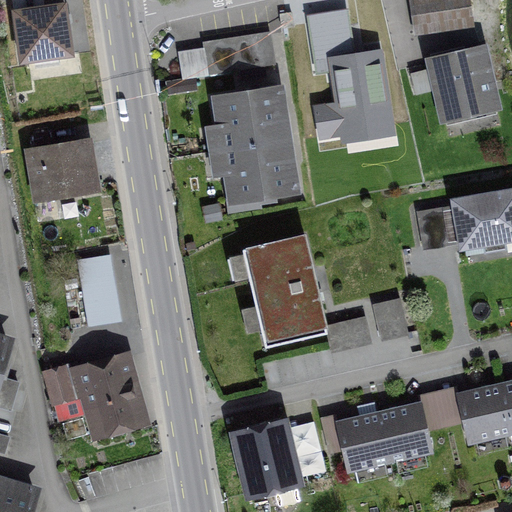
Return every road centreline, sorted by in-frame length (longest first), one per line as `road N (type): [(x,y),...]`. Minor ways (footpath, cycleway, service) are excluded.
road 1 (primary): [(181,422),(118,23)]
road 2 (residential): [(511,346),(181,422)]
